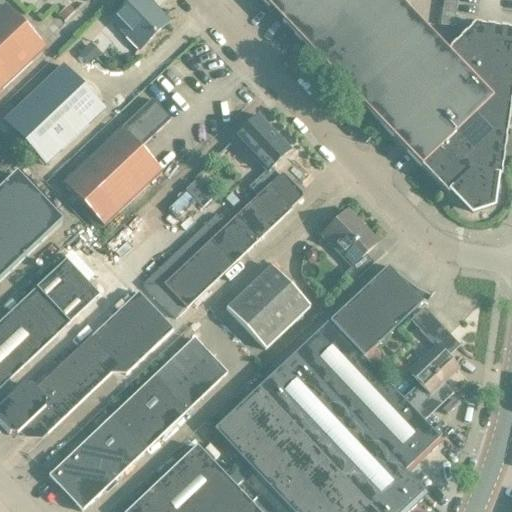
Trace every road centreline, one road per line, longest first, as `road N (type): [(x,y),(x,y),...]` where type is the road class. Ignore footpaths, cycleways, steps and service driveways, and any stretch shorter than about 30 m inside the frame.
road 1 (unclassified): [(511,262),(458,258),(420,235),(204,0)]
road 2 (unclassified): [(477,511),(498,459),(511,385)]
